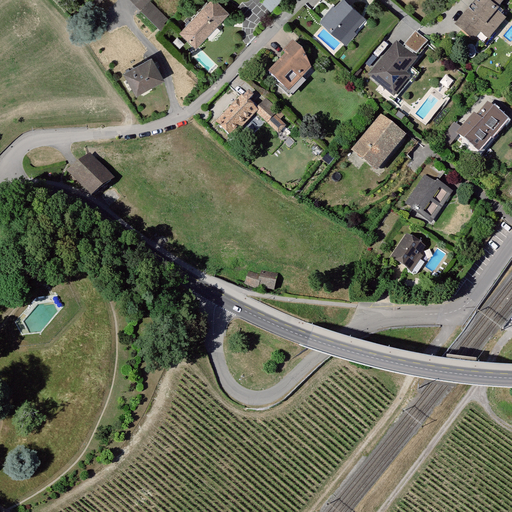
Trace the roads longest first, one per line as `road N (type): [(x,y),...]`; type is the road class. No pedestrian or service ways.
road 1 (residential): [(222,298),(212,332),(219,365),(231,388),(260,398),(362,325),(454,312),(511,246)]
road 2 (residential): [(1,189),(11,154),(36,138),(132,131),(196,105),(301,0)]
road 3 (tertiary): [(222,298),(371,357),(511,377)]
road 4 (tertiary): [(1,189),(72,202),(222,298)]
road 5 (track): [(379,511),(461,399),(478,391)]
